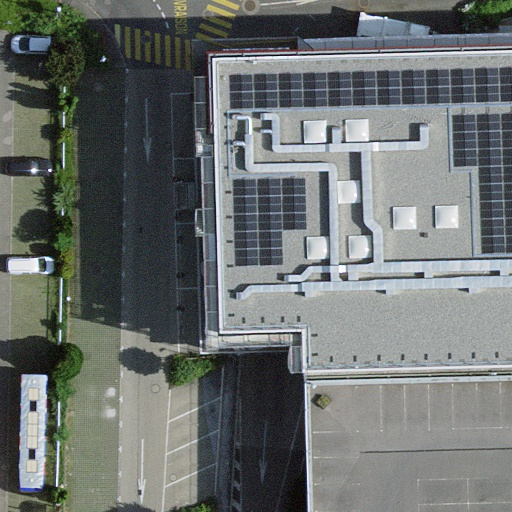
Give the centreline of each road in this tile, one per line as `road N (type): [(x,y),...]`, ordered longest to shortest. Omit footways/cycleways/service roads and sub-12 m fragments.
road 1 (unknown): [(232,511),(242,505),(323,235),(348,203),(393,185),(433,186)]
road 2 (unknown): [(433,186),(428,511)]
